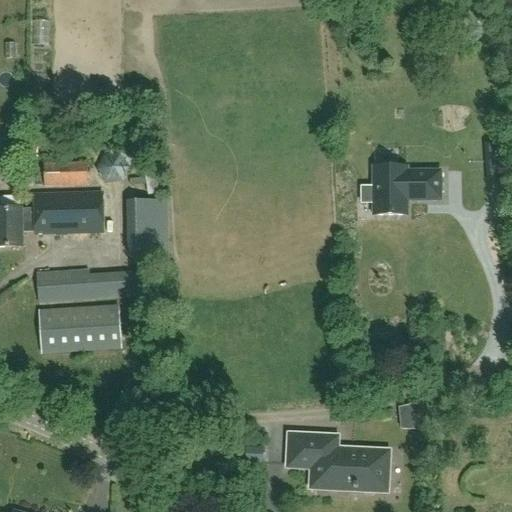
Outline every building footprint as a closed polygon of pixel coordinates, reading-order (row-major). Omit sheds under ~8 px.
[(502,143),(489,144),(490,158),(503,157),(502,143)] [(87,184),(87,163),(44,165),(45,185),(87,184)] [(362,188),(362,203),(374,203),(374,216),(407,216),(407,201),(415,201),(441,201),(441,172),(407,172),(407,168),(374,168),(374,188),(362,188)] [(104,233),(103,193),(34,195),(35,215),(22,215),(22,209),(0,209),(0,247),(22,247),(22,233),(36,232),(36,235),(104,233)] [(170,253),(168,200),(127,202),(129,254),(170,253)] [(400,232),(388,232),(389,265),(402,265),(400,232)] [(39,305),(138,299),(136,273),(90,276),(90,271),(37,274),(39,305)] [(365,322),(400,321),(398,272),(362,274),(365,322)] [(120,350),(118,309),(39,313),(41,354),(120,350)] [(333,453),(334,441),(291,438),(290,465),(314,466),(313,486),(326,487),(329,490),(339,491),(342,488),(363,489),(366,492),(376,492),(379,490),(384,490),(385,455),(333,453)] [(246,448),(245,464),(263,464),(263,448),(246,448)]
